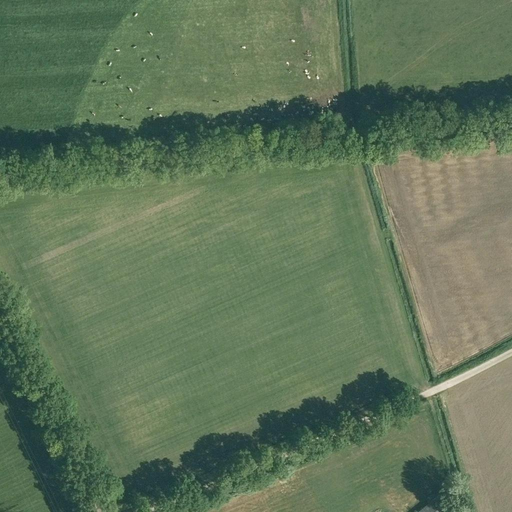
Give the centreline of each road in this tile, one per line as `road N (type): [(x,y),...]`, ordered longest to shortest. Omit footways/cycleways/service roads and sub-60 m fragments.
road 1 (track): [(511,118),(0,174)]
road 2 (track): [(144,511),(511,349)]
road 3 (unclassified): [(100,511),(0,307)]
